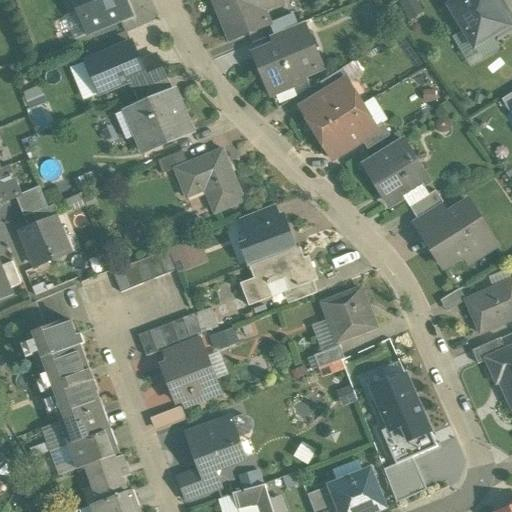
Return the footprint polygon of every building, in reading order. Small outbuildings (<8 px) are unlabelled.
[(75,0),(76,2),(81,0),(84,9),(78,11),(87,34),(132,16),(125,0),(75,0)] [(216,0),(222,14),(221,14),(231,40),(254,30),(247,12),(275,0),(216,0)] [(460,0),(448,7),(474,49),(496,36),(498,39),(511,31),(511,18),(507,11),(504,13),(496,0),(460,0)] [(303,23),(274,35),(278,47),(307,34),(303,23)] [(278,47),(256,56),(273,95),(296,85),(294,80),(322,69),(307,34),(278,47)] [(131,43),(87,61),(101,94),(130,82),(145,76),(139,63),(131,43)] [(156,56),(139,63),(145,76),(130,82),(135,93),(166,80),(156,56)] [(343,69),(320,83),(328,95),(345,84),(346,85),(351,82),(343,69)] [(166,80),(135,93),(139,103),(173,89),(168,79),(166,80)] [(328,95),(306,108),(320,132),(364,105),(363,103),(359,105),(346,85),(345,84),(328,95)] [(139,103),(131,106),(142,132),(136,135),(143,152),(193,131),(175,88),(173,89),(139,103)] [(511,96),(503,102),(511,115),(511,114),(511,96)] [(364,105),(320,132),(321,134),(325,131),(339,153),(361,140),(379,129),(377,127),(364,105)] [(131,106),(125,109),(126,109),(117,113),(127,138),(136,135),(142,132),(131,106)] [(379,129),(361,140),(367,151),(390,136),(383,124),(377,127),(379,129)] [(405,142),(370,163),(377,175),(372,177),(383,195),(388,192),(391,197),(388,198),(391,204),(404,197),(423,185),(412,168),(419,164),(405,142)] [(188,164),(175,169),(185,193),(203,186),(214,213),(244,200),(223,149),(188,164)] [(183,151),(159,161),(164,174),(175,169),(188,164),(183,151)] [(0,170),(0,204),(16,198),(20,196),(20,195),(8,167),(0,170)] [(423,185),(404,197),(410,206),(429,195),(423,185)] [(39,187),(20,195),(20,196),(16,198),(24,217),(32,214),(48,208),(39,187)] [(429,195),(410,206),(418,218),(441,204),(443,202),(436,191),(429,195)] [(469,202),(448,215),(451,220),(427,234),(436,248),(433,250),(443,267),(464,254),(469,263),(490,250),(479,233),(486,228),(469,202)] [(441,204),(418,218),(427,234),(451,220),(448,215),(441,204)] [(32,214),(36,225),(55,218),(59,216),(54,205),(48,208),(32,214)] [(274,205),(241,219),(245,230),(279,217),(274,205)] [(279,217),(245,230),(250,242),(242,245),(251,267),(298,249),(292,235),(284,215),(279,217)] [(21,232),(36,267),(70,253),(55,218),(36,225),(21,232)] [(173,246),(179,271),(208,264),(202,239),(173,246)] [(298,249),(251,267),(255,278),(241,283),(250,305),(273,296),(269,285),(274,283),(273,281),(285,276),(291,290),(313,281),(318,279),(310,257),(305,259),(300,248),(298,249)] [(168,249),(157,253),(166,275),(177,271),(168,249)] [(157,253),(145,258),(154,280),(166,275),(157,253)] [(154,280),(145,258),(134,262),(143,284),(154,280)] [(12,262),(1,266),(10,289),(21,284),(12,262)] [(143,284),(134,262),(123,267),(132,289),(143,284)] [(0,263),(0,300),(13,295),(1,266),(0,263)] [(132,289),(123,267),(112,271),(121,293),(132,289)] [(313,281),(291,290),(295,301),(318,293),(313,281)] [(511,281),(467,301),(481,334),(511,321),(511,281)] [(361,290),(323,304),(337,342),(375,328),(361,290)] [(35,302),(19,309),(29,335),(45,328),(35,302)] [(212,308),(195,314),(202,332),(219,326),(212,308)] [(203,337),(195,314),(184,318),(192,341),(199,338),(203,337)] [(184,318),(172,323),(181,345),(192,341),(184,318)] [(45,328),(29,335),(39,361),(82,345),(85,343),(82,334),(78,335),(72,321),(62,324),(61,323),(45,328)] [(172,323),(161,327),(170,349),(181,345),(172,323)] [(161,327),(150,331),(158,354),(168,350),(170,349),(161,327)] [(233,330),(215,336),(220,348),(238,342),(233,330)] [(150,331),(139,335),(147,358),(158,354),(150,331)] [(170,349),(168,350),(173,362),(203,350),(199,338),(192,341),(181,345),(170,349)] [(500,339),(472,351),(478,365),(487,361),(487,359),(506,351),(500,339)] [(82,345),(39,361),(62,422),(103,406),(98,392),(99,391),(95,378),(93,379),(90,372),(92,371),(82,345)] [(340,347),(314,356),(319,368),(344,359),(340,347)] [(511,347),(506,351),(487,359),(487,361),(498,384),(501,382),(511,407),(511,347)] [(173,362),(162,366),(163,369),(166,368),(172,382),(169,384),(176,403),(194,396),(196,402),(220,393),(210,368),(205,370),(200,359),(206,357),(203,350),(173,362)] [(292,381),(296,391),(312,384),(309,375),(292,381)] [(375,378),(351,388),(356,400),(374,392),(380,390),(375,378)] [(380,390),(374,392),(390,429),(382,432),(396,465),(413,458),(437,447),(407,378),(380,390)] [(103,406),(62,422),(70,445),(112,430),(109,423),(111,422),(108,414),(106,414),(103,406)] [(158,431),(188,419),(183,406),(153,418),(158,431)] [(230,420),(188,435),(201,470),(203,473),(214,469),(240,460),(234,445),(237,438),(230,420)] [(112,430),(70,445),(79,469),(86,466),(116,455),(121,453),(118,445),(119,445),(117,437),(115,438),(112,430)] [(311,462),(317,449),(304,443),(298,456),(311,462)] [(116,455),(86,466),(100,503),(130,492),(122,469),(128,467),(124,458),(118,460),(116,455)] [(427,490),(413,458),(396,465),(383,471),(397,503),(427,490)] [(201,470),(179,478),(187,501),(221,488),(214,469),(203,473),(201,470)] [(243,491),(265,485),(261,470),(239,476),(243,491)] [(371,470),(330,486),(330,487),(340,511),(374,511),(386,507),(371,470)] [(298,472),(276,480),(281,492),(303,484),(298,472)] [(243,491),(233,494),(238,510),(259,504),(269,501),(265,485),(243,491)] [(340,511),(330,487),(308,496),(314,511),(340,511)] [(100,503),(92,506),(94,511),(141,511),(140,507),(142,506),(139,499),(137,499),(134,491),(130,492),(100,503)] [(273,498),(277,511),(288,511),(289,511),(283,494),(273,498)] [(272,511),(269,501),(259,504),(261,511),(272,511)]
